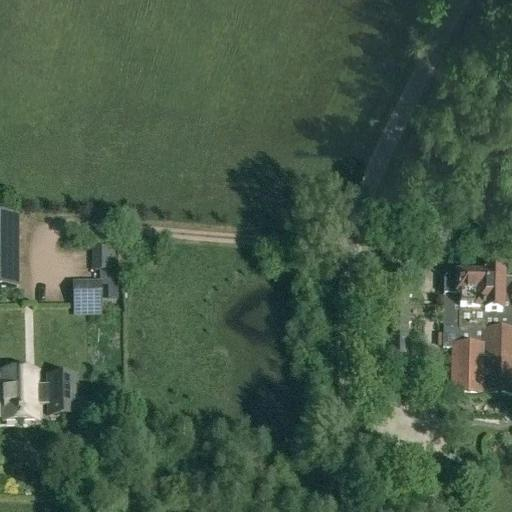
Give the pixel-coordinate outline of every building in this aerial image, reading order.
[(0,290),(15,291),(15,217),(0,217),(0,290)] [(511,398),(511,280),(443,280),(443,351),(451,351),(450,398),(511,398)] [(100,287),(74,288),(74,309),(101,308),(100,287)] [(408,293),(390,293),(389,369),(407,370),(408,293)] [(37,424),(36,408),(49,408),(49,420),(76,419),(75,379),(48,379),(49,388),(38,388),(38,373),(26,373),(26,374),(2,375),(3,425),(37,424)]
